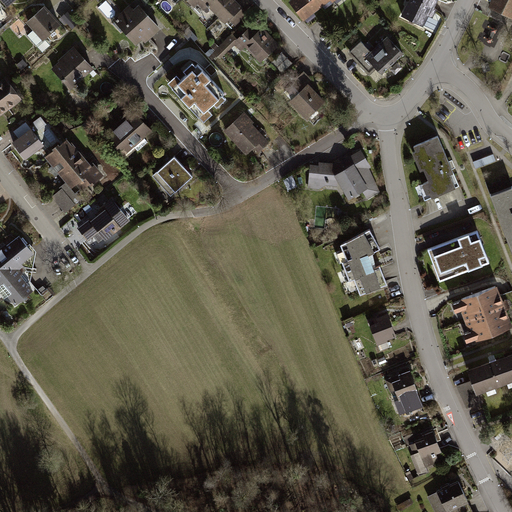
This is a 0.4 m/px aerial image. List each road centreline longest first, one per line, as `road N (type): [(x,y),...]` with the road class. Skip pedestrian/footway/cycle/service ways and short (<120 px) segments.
road 1 (residential): [(499,511),(420,336),(403,250),(389,237),(386,115)]
road 2 (residential): [(368,109),(242,196),(129,74)]
road 3 (track): [(146,511),(108,489),(8,342)]
road 4 (track): [(86,273),(146,225),(242,196)]
road 5 (residential): [(368,109),(262,0)]
